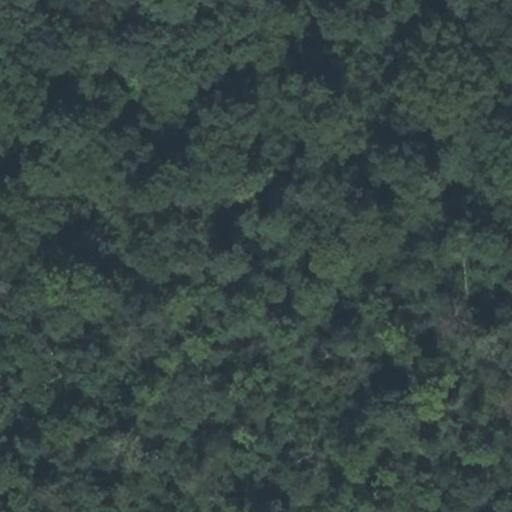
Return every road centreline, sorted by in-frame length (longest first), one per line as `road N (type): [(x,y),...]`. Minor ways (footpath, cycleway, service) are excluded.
road 1 (track): [(475,511),(461,56)]
road 2 (track): [(511,87),(486,86),(461,57),(453,0)]
